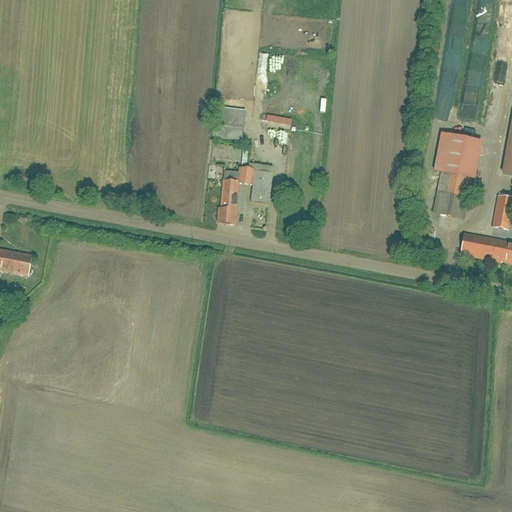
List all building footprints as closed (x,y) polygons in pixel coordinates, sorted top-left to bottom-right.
[(244,126),(228,124),(227,139),(243,141),(244,126)] [(435,174),(439,175),(432,217),(463,222),(470,180),(476,181),(482,145),(441,138),(435,174)] [(216,167),(214,183),(222,184),(217,225),(235,227),(240,187),(253,189),(255,173),(239,171),(238,176),(228,175),(228,169),(216,167)] [(252,204),(270,206),(274,171),(257,169),(252,204)] [(511,203),(499,201),(493,230),(507,233),(511,209),(511,203)] [(511,248),(465,239),(461,259),(511,269),(511,248)] [(0,272),(31,280),(36,259),(0,251),(0,272)]
